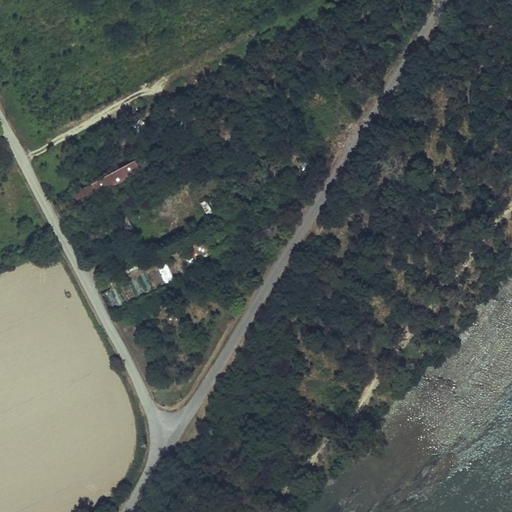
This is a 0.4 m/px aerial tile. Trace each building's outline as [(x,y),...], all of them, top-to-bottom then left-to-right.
[(272,145),(262,132),(255,138),(265,150),(272,145)] [(94,185),(99,194),(122,181),(124,183),(140,174),(140,173),(139,170),(141,169),(138,161),(94,185)] [(205,214),(212,211),(207,199),(200,202),(205,214)] [(112,225),(117,235),(124,231),(125,234),(135,230),(128,217),(112,225)] [(117,235),(119,240),(126,236),(125,234),(124,231),(117,235)] [(201,237),(206,247),(212,244),(208,234),(201,237)]
